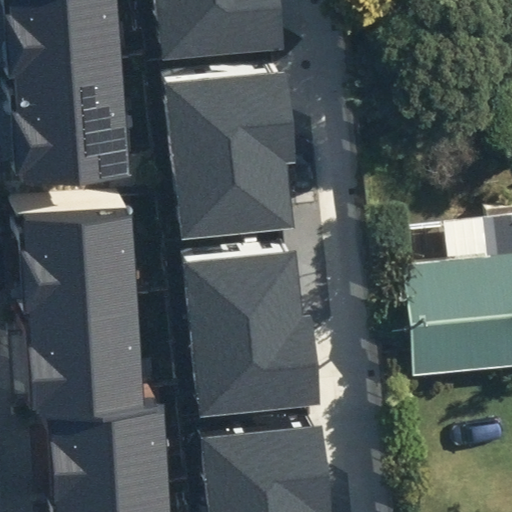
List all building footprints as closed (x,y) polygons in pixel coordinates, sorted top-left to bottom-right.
[(111,0),(0,0),(0,16),(14,188),(126,179),(111,0)] [(269,0),(155,0),(160,43),(273,33),(269,0)] [(282,77),(170,87),(183,227),(295,217),(282,77)] [(132,198),(20,207),(37,416),(46,415),(54,511),(173,511),(164,406),(149,407),(132,198)] [(448,247),(406,250),(416,358),(511,348),(511,199),(444,206),(448,247)] [(301,251),(189,261),(202,401),(314,391),(301,251)] [(323,511),(316,429),(203,440),(209,511),(323,511)]
